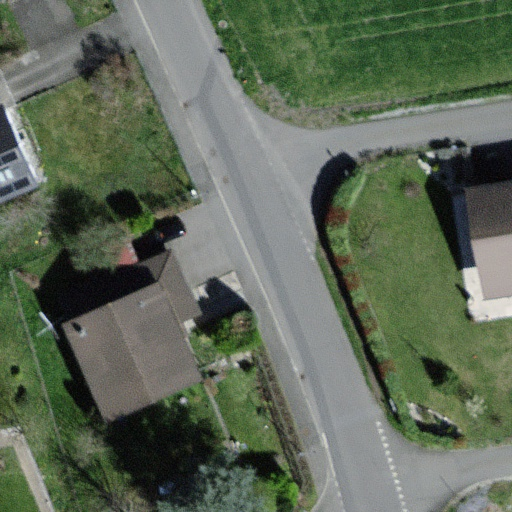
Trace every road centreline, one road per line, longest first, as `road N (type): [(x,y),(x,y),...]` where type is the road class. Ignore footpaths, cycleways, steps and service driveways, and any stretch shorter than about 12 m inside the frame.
road 1 (residential): [(374,488),(239,170)]
road 2 (residential): [(239,170),(511,116)]
road 3 (residential): [(239,170),(164,0)]
road 4 (residential): [(511,464),(374,488)]
